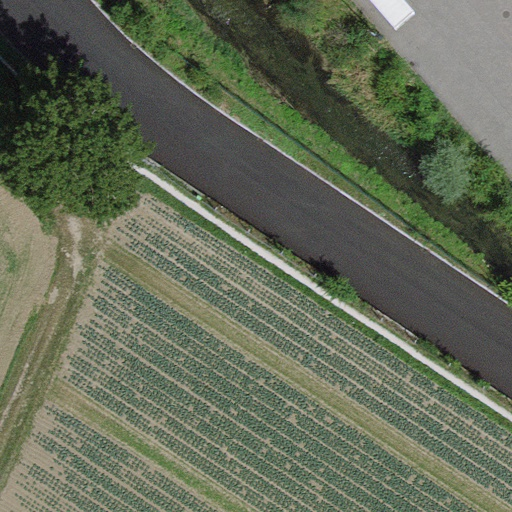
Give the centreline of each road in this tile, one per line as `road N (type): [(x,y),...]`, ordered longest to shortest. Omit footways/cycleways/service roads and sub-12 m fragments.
road 1 (residential): [(26,0),(140,109),(511,355)]
road 2 (track): [(0,443),(72,269),(79,204),(0,155)]
